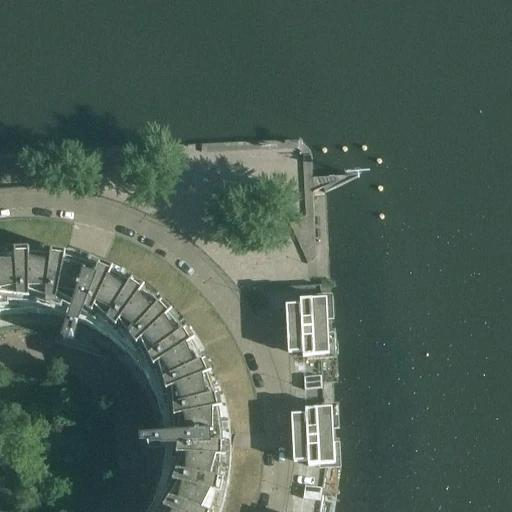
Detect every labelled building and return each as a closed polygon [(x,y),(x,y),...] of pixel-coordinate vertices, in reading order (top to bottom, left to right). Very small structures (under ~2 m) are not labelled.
[(341,186),(338,178),(318,179),(325,193),(341,186)] [(222,476),(222,473),(223,466),(223,459),(223,452),(223,449),(216,449),(216,444),(216,439),(223,438),(222,431),(221,424),(220,417),(218,410),(217,403),(215,397),(213,390),(210,383),(208,377),(205,371),(202,364),(200,361),(195,352),(191,346),(189,343),(185,337),(183,335),(176,326),(169,319),(164,314),(159,309),(151,302),(145,298),(143,296),(134,290),(125,284),(115,279),(109,276),(99,272),(97,278),(93,277),(87,275),(89,269),(79,266),(72,264),(65,263),(58,262),(51,261),(41,260),(34,259),(27,260),(20,260),(9,261),(2,261),(0,261),(0,511),(213,511),(215,507),(217,500),(218,497),(220,490),(220,486),(221,483),(222,476)] [(329,329),(327,301),(322,302),(321,287),(254,290),(266,309),(286,308),(287,331),(329,329)] [(330,357),(329,329),(287,331),(288,355),(296,354),(303,354),(303,359),(330,357)] [(334,438),(332,410),(306,412),(306,416),(292,417),(293,440),(334,438)] [(335,466),(334,438),(293,440),(294,464),(308,463),(308,467),(335,466)] [(306,488),(305,494),(321,496),(322,490),(306,488)] [(320,503),(321,496),(305,494),(304,500),(320,503)]
